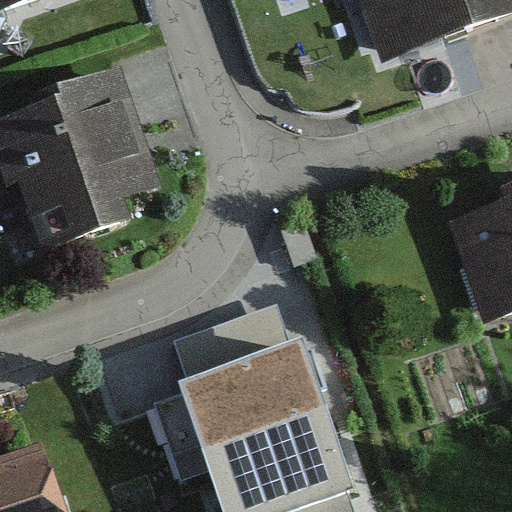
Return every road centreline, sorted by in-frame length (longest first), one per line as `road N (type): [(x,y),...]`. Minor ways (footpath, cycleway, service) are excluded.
road 1 (residential): [(238,202),(228,251),(200,289),(0,354)]
road 2 (residential): [(238,202),(511,105)]
road 3 (residential): [(175,0),(238,202)]
